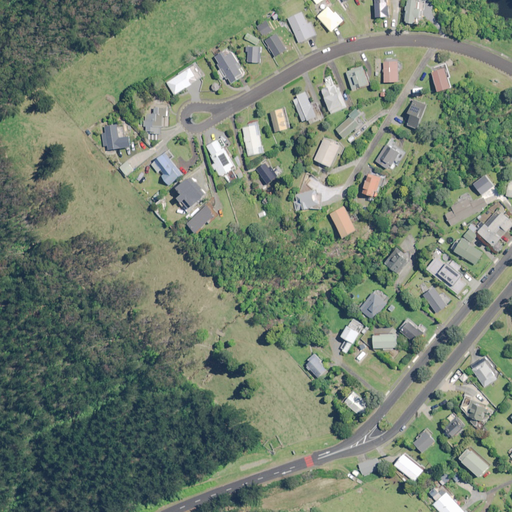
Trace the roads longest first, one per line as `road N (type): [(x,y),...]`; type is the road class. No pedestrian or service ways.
road 1 (residential): [(231,106),(324,54),(366,41),(435,41),(511,69)]
road 2 (tertiary): [(315,457),(375,418),(511,255)]
road 3 (tertiary): [(511,287),(392,432),(315,457)]
road 4 (tertiary): [(170,511),(315,457)]
